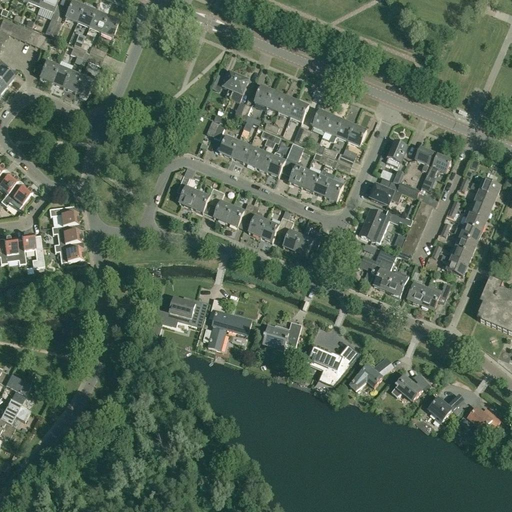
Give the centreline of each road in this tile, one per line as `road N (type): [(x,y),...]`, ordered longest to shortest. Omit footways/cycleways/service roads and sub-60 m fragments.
road 1 (unclassified): [(0,505),(97,369),(104,315),(94,233)]
road 2 (residential): [(145,232),(165,173),(183,160),(341,226)]
road 3 (tertiary): [(395,101),(177,9)]
road 4 (residential): [(511,384),(447,337),(317,283)]
road 5 (residential): [(317,283),(241,253),(145,232)]
road 6 (residential): [(341,226),(395,101)]
road 7 (unclassified): [(103,125),(156,0)]
road 8 (tertiary): [(511,151),(395,101)]
road 9 (residential): [(0,127),(26,99),(103,125)]
